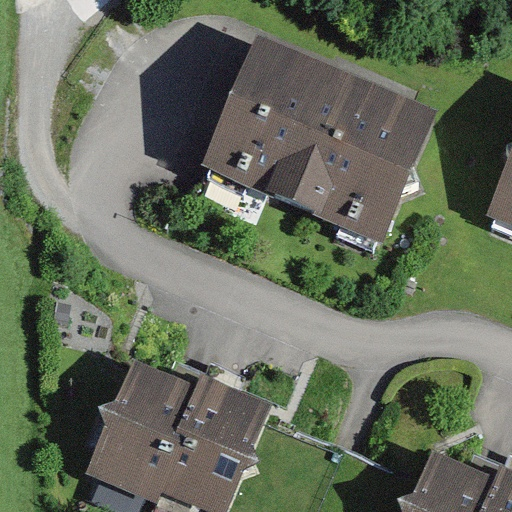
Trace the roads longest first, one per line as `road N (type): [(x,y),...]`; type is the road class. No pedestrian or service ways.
road 1 (residential): [(511,363),(443,336),(390,352),(311,341),(167,279),(116,247),(106,218),(112,163),(162,77),(201,57)]
road 2 (track): [(87,0),(37,63),(37,165),(49,193),(116,247)]
